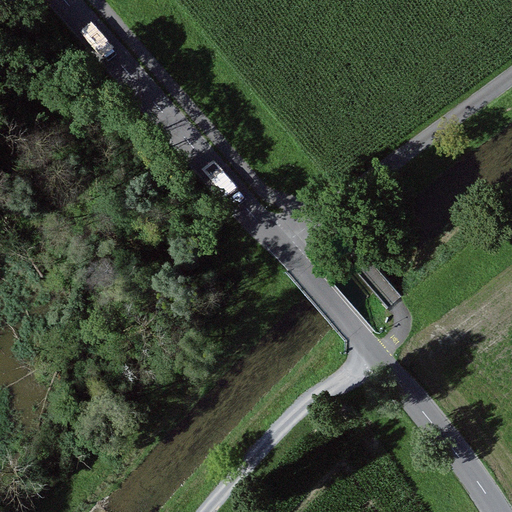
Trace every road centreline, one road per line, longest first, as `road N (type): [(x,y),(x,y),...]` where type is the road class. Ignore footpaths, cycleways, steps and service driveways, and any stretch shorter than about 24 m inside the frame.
road 1 (tertiary): [(64,0),(421,405),(495,511)]
road 2 (track): [(282,246),(511,76)]
road 3 (track): [(206,511),(300,410),(374,352)]
